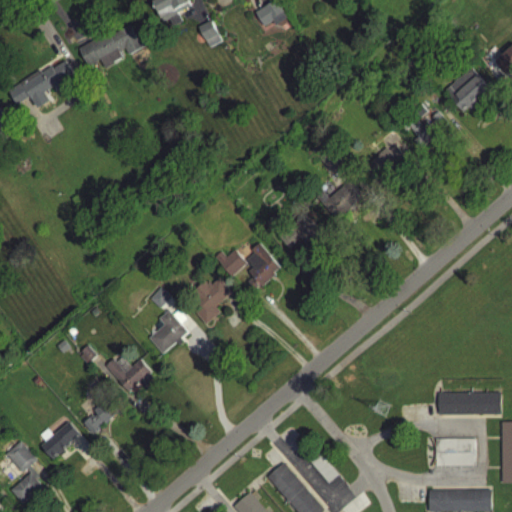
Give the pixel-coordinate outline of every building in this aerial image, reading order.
[(189,12),(183,0),(165,0),(151,6),(162,28),(168,26),(171,33),(181,28),(177,18),(189,12)] [(274,30),(286,24),(275,6),(254,17),(262,33),(273,27),(274,30)] [(197,32),(207,54),(220,48),(210,26),(197,32)] [(77,54),(86,72),(99,66),(103,74),(124,64),(124,62),(140,54),(128,29),(77,54)] [(506,81),(511,74),(511,49),(493,68),(506,81)] [(56,91),(56,90),(72,82),(63,65),(6,94),(15,112),(56,91)] [(461,118),(490,96),(471,73),(443,95),(461,118)] [(0,131),(8,123),(0,115),(0,131)] [(425,126),(419,132),(411,123),(403,131),(421,151),(435,138),(425,126)] [(406,161),(392,147),(370,168),(383,183),(406,161)] [(363,201),(348,185),(335,198),(330,192),(316,205),(335,226),(363,201)] [(296,246),(297,245),(310,254),(323,236),(301,220),(287,239),(296,246)] [(243,265),(251,273),(247,278),(260,293),(280,274),(259,251),(243,265)] [(213,263),(230,283),(245,270),(233,256),(225,263),(220,257),(213,263)] [(231,299),(218,284),(209,291),(205,286),(191,297),(195,304),(187,310),(204,331),(219,319),(214,313),(231,299)] [(162,331),(147,344),(161,360),(186,338),(167,316),(157,325),(162,331)] [(105,374),(131,402),(153,382),(138,366),(130,373),(119,361),(105,374)] [(436,420),(436,398),(498,397),(498,419),(436,420)] [(511,488),(500,488),(500,427),(511,427),(511,488)] [(51,466),(57,461),(61,465),(73,455),(82,466),(92,458),(81,444),(68,428),(39,452),(51,466)] [(302,453),(288,433),(277,441),(292,461),(302,453)] [(433,471),(433,443),(474,443),(473,471),(433,471)] [(35,466),(19,446),(4,459),(20,479),(35,466)] [(301,457),(311,449),(336,479),(326,488),(301,457)] [(264,482),(290,511),(319,511),(281,468),(264,482)] [(18,509),(40,496),(30,480),(9,494),(18,509)] [(426,511),(426,495),(489,495),(489,511),(426,511)] [(231,511),(248,497),(261,511),(231,511)]
